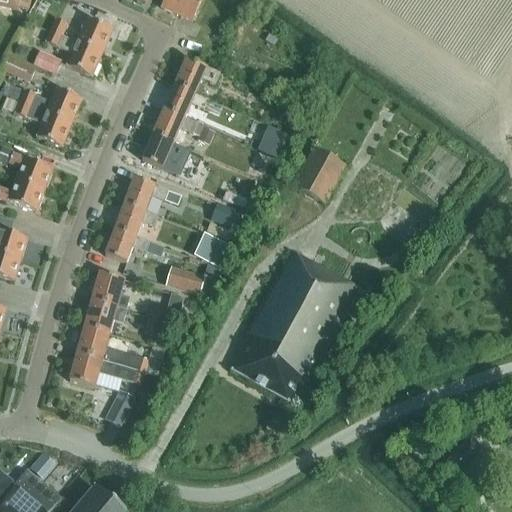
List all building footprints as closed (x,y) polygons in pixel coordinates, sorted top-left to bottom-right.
[(0,0),(0,8),(17,12),(19,6),(28,8),(29,0),(0,0)] [(164,0),(161,10),(192,23),(202,0),(164,0)] [(67,27),(55,21),(48,34),(50,34),(102,56),(113,32),(87,21),(81,36),(66,30),(67,27)] [(71,56),(66,69),(91,80),(102,56),(50,34),(45,45),(57,50),(71,56)] [(57,64),(35,53),(30,64),(52,75),(57,64)] [(215,86),(219,77),(206,72),(206,71),(186,62),(174,87),(195,97),(202,81),(215,86)] [(208,102),(195,97),(174,87),(163,112),(184,121),(191,106),(204,111),(208,102)] [(22,92),(18,103),(19,104),(72,126),(82,102),(56,91),(50,105),(36,98),(22,92)] [(6,100),(2,110),(15,115),(14,116),(26,121),(27,120),(41,126),(36,140),(62,150),(72,126),(19,104),(19,105),(6,100)] [(197,127),(184,121),(163,112),(153,137),(173,146),(180,131),(193,136),(197,127)] [(209,147),(214,135),(202,129),(197,142),(209,147)] [(169,155),(182,161),(186,152),(153,137),(141,162),(162,171),(169,155)] [(0,164),(19,171),(15,182),(45,193),(53,172),(24,161),(24,160),(23,160),(24,160),(13,156),(13,155),(1,151),(0,154),(0,164)] [(293,189),(324,207),(346,168),(314,151),(293,189)] [(213,165),(209,176),(233,185),(237,175),(213,165)] [(168,194),(155,189),(134,181),(124,207),(145,215),(151,199),(164,203),(168,194)] [(0,190),(0,201),(7,205),(8,203),(37,214),(45,193),(15,182),(10,195),(0,190)] [(209,231),(232,240),(243,212),(220,203),(209,231)] [(142,224),(154,229),(158,220),(145,215),(124,207),(114,232),(136,240),(142,224)] [(0,220),(0,256),(21,263),(28,241),(0,232),(0,225),(2,221),(0,220)] [(132,250),(145,254),(148,245),(136,240),(114,232),(105,258),(126,266),(132,250)] [(223,246),(211,241),(201,262),(214,268),(223,246)] [(230,372),(291,406),(304,382),(308,384),(358,292),(291,255),(246,337),(248,338),(230,372)] [(0,279),(14,284),(21,263),(0,256),(0,279)] [(205,280),(171,270),(165,288),(200,299),(205,280)] [(116,310),(117,309),(126,312),(129,299),(120,296),(124,283),(99,276),(91,303),(116,310)] [(116,310),(91,303),(84,329),(109,337),(113,322),(122,325),(126,313),(116,310)] [(163,310),(152,307),(149,320),(159,323),(163,310)] [(179,315),(167,312),(164,323),(176,326),(179,315)] [(145,332),(156,335),(159,323),(149,320),(145,332)] [(84,329),(76,356),(144,376),(144,374),(148,363),(105,351),(109,337),(84,329)] [(157,378),(164,352),(152,349),(148,363),(144,374),(157,378)] [(94,391),(98,376),(130,385),(140,388),(144,376),(76,356),(69,384),(94,391)] [(110,420),(121,426),(134,401),(123,395),(110,420)] [(145,427),(136,423),(131,431),(140,436),(145,427)] [(445,467),(460,481),(484,454),(469,440),(445,467)] [(39,483),(27,472),(0,503),(0,511),(50,511),(60,501),(39,483)] [(0,498),(12,484),(0,475),(0,498)] [(130,490),(119,485),(110,504),(121,509),(130,490)] [(75,511),(119,511),(94,490),(75,511)]
